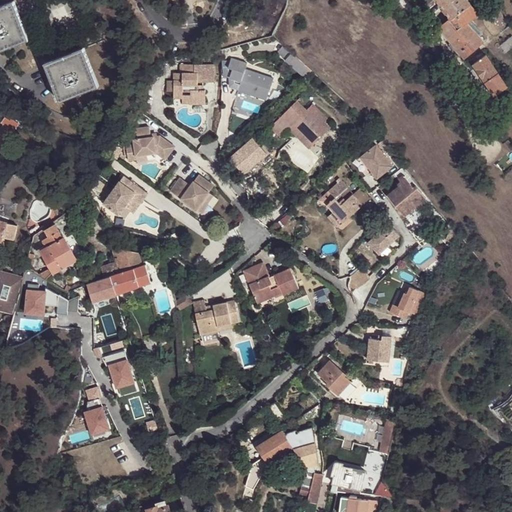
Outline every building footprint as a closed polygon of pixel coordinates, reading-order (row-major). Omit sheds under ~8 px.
[(0,50),(30,39),(15,0),(13,0),(0,5),(0,50)] [(433,0),(423,0),(420,3),(424,10),(435,1),(433,0)] [(463,58),(483,42),(469,24),(478,17),(464,0),(436,0),(435,1),(449,19),(439,27),(463,58)] [(509,27),(497,8),(487,15),(501,33),(509,27)] [(511,36),(500,45),(506,52),(511,47),(511,36)] [(84,47),(46,62),(61,102),(100,86),(84,47)] [(282,47),(278,52),(284,57),(288,52),(282,47)] [(486,55),(473,64),(494,95),(506,87),(486,55)] [(239,66),(245,68),(247,63),(231,58),(227,68),(232,69),(237,69),(239,66)] [(208,64),(175,67),(176,83),(173,83),(167,84),(167,93),(185,92),(185,106),(200,105),(199,91),(194,91),(194,86),(193,84),(209,83),(208,64)] [(228,76),(228,81),(232,84),(231,87),(237,89),(237,88),(249,92),(248,95),(265,102),(273,80),(245,69),(245,68),(239,66),(237,69),(232,69),(230,76),(228,76)] [(185,92),(167,93),(168,101),(177,100),(177,106),(185,106),(185,92)] [(296,103),(272,125),(282,135),(287,131),(292,126),(304,138),(302,140),(310,148),(328,131),(322,125),(325,122),(312,107),(305,113),(300,118),(296,114),(301,109),(296,103)] [(305,113),(301,109),(296,114),(300,118),(305,113)] [(0,128),(0,145),(1,146),(7,149),(18,135),(3,124),(0,128)] [(282,135),(272,125),(268,128),(278,139),(282,135)] [(307,151),(310,148),(302,140),(304,138),(292,126),(287,131),(307,151)] [(136,159),(147,157),(156,155),(166,163),(175,150),(160,139),(151,140),(150,131),(148,129),(131,132),(134,148),(125,149),(128,164),(136,163),(136,159)] [(40,154),(19,137),(12,145),(35,162),(40,154)] [(374,145),(359,157),(371,171),(369,172),(375,179),(391,165),(374,145)] [(149,163),(147,157),(136,159),(136,163),(137,165),(149,163)] [(402,182),(388,195),(400,210),(401,209),(406,214),(424,199),(419,193),(421,191),(416,184),(414,186),(403,174),(398,178),(402,182)] [(134,198),(143,204),(151,194),(126,176),(105,204),(121,216),(127,208),(134,198)] [(170,194),(201,216),(213,199),(209,196),(214,188),(199,177),(191,188),(180,180),(170,194)] [(361,210),(352,199),(349,201),(344,195),(350,189),(344,181),(332,192),(338,200),(330,206),(336,213),(345,224),(361,210)] [(356,195),(352,199),(361,210),(365,206),(356,195)] [(136,215),(143,204),(134,198),(127,208),(136,215)] [(340,229),(345,224),(336,213),(331,218),(340,229)] [(0,240),(3,241),(4,238),(15,240),(19,226),(7,224),(7,223),(0,221),(1,218),(0,218),(0,240)] [(421,218),(408,228),(413,234),(420,245),(431,237),(425,229),(427,227),(421,218)] [(282,220),(275,227),(279,231),(286,224),(282,220)] [(388,222),(369,241),(380,252),(400,233),(388,222)] [(44,241),(47,247),(63,239),(55,224),(46,230),(49,237),(44,241)] [(74,233),(65,238),(77,259),(86,255),(74,233)] [(63,239),(47,247),(41,251),(51,269),(53,273),(77,259),(65,238),(63,239)] [(116,263),(119,270),(124,268),(142,262),(139,252),(113,247),(116,263)] [(161,256),(152,259),(155,266),(164,264),(161,256)] [(279,285),(282,293),(282,294),(298,288),(291,269),(271,276),(265,260),(245,268),(258,302),(275,295),(272,288),(279,285)] [(102,268),(105,279),(112,277),(112,276),(111,272),(119,270),(116,263),(102,268)] [(112,276),(112,277),(118,295),(153,284),(147,265),(125,272),(112,276)] [(111,272),(112,276),(125,272),(124,268),(119,270),(111,272)] [(51,269),(42,276),(46,279),(53,273),(51,269)] [(349,280),(349,281),(361,270),(360,269),(348,278),(349,280)] [(0,270),(0,307),(15,312),(25,276),(0,270)] [(361,270),(349,281),(348,287),(350,292),(368,280),(368,277),(361,270)] [(105,279),(88,285),(94,303),(118,295),(112,277),(105,279)] [(275,295),(282,293),(279,285),(272,288),(275,295)] [(394,304),(391,312),(407,319),(410,312),(417,315),(426,293),(411,286),(408,293),(405,292),(399,307),(394,304)] [(28,289),(26,313),(45,314),(46,305),(58,306),(58,314),(68,315),(68,311),(78,312),(79,296),(69,300),(47,288),(47,290),(28,289)] [(197,313),(202,335),(221,331),(226,329),(225,325),(233,323),(241,322),(236,300),(216,305),(217,309),(208,311),(197,313)] [(195,303),(197,313),(208,311),(207,306),(206,301),(195,303)] [(221,331),(202,335),(204,342),(222,339),(221,331)] [(368,359),(389,362),(392,336),(383,336),(382,340),(378,339),(370,338),(368,359)] [(111,365),(117,388),(135,383),(126,350),(104,356),(101,348),(94,350),(95,351),(98,358),(102,357),(107,365),(111,365)] [(338,396),(350,383),(344,376),(346,375),(330,361),(318,374),(328,383),(326,385),(338,396)] [(357,389),(350,383),(338,396),(345,402),(357,389)] [(98,386),(85,390),(88,400),(101,397),(98,386)] [(399,402),(401,390),(396,389),(393,401),(399,402)] [(88,411),(85,412),(92,434),(110,429),(108,423),(100,397),(88,401),(88,411)] [(276,402),(268,407),(278,422),(286,417),(276,402)] [(387,454),(395,421),(387,419),(380,452),(387,454)] [(156,420),(147,422),(149,428),(158,426),(156,420)] [(297,429),(285,433),(292,444),(315,438),(314,426),(298,431),(297,429)] [(285,433),(283,431),(258,447),(269,464),(278,459),(287,453),(294,448),(292,445),(292,444),(285,433)] [(233,434),(229,439),(235,446),(240,442),(233,434)] [(316,439),(292,445),(294,448),(303,463),(310,461),(310,463),(311,466),(318,465),(316,439)] [(205,442),(199,445),(199,449),(198,452),(201,456),(208,453),(204,446),(206,445),(205,442)] [(192,446),(191,449),(193,451),(194,452),(196,452),(198,452),(199,449),(199,445),(196,444),(193,444),(192,446)] [(290,458),(287,453),(278,459),(281,463),(285,464),(289,461),(290,458)] [(360,494),(365,471),(342,465),(342,463),(336,461),(335,461),(333,462),(330,475),(333,475),(329,491),(335,492),(335,491),(345,492),(360,494)] [(308,469),(303,463),(300,465),(304,470),(303,474),(306,478),(309,474),(306,486),(311,487),(312,484),(314,473),(308,469)] [(322,476),(314,473),(312,484),(320,486),(322,476)] [(379,496),(383,496),(392,497),(381,483),(379,496)] [(320,486),(312,484),(311,487),(308,501),(316,503),(320,486)] [(308,501),(311,487),(306,486),(303,486),(299,498),(308,501)] [(351,499),(342,498),(339,511),(375,511),(376,502),(354,499),(355,497),(351,496),(351,499)] [(146,511),(170,511),(169,505),(167,505),(166,500),(156,502),(157,506),(147,509),(147,511),(146,511)]
